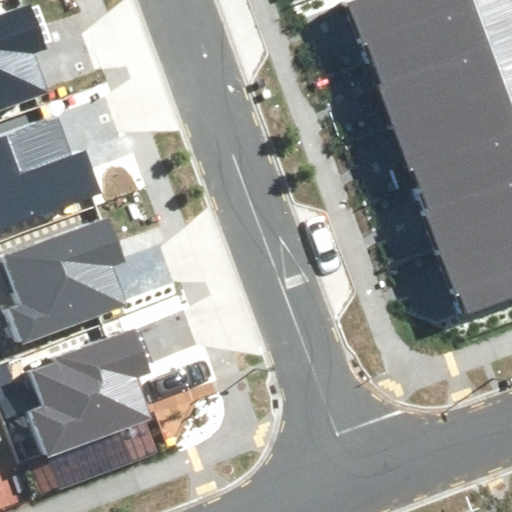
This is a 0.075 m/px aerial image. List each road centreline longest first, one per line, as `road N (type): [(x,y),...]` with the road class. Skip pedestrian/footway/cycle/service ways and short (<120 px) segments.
road 1 (residential): [(335,487),(160,0)]
road 2 (residential): [(335,487),(511,421)]
